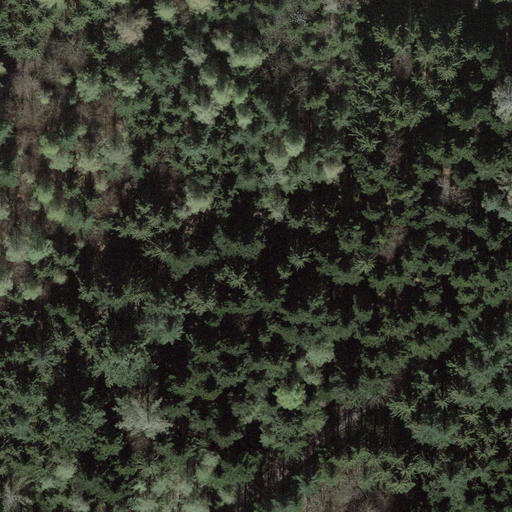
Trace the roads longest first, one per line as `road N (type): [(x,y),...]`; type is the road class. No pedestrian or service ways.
road 1 (track): [(338,0),(326,160),(152,332)]
road 2 (unclassified): [(229,511),(511,293)]
road 3 (track): [(107,0),(40,43),(0,84)]
